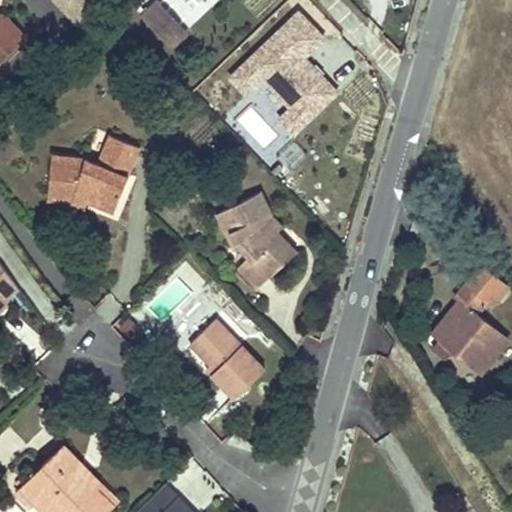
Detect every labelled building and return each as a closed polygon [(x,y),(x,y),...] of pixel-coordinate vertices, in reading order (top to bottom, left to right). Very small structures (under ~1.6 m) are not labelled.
[(0,0),(0,61),(24,37),(1,15),(0,14),(0,0)] [(101,0),(51,0),(77,25),(102,0),(101,0)] [(173,47),(188,32),(157,0),(152,0),(139,13),(173,47)] [(322,45),(297,19),(229,84),(246,101),(262,85),(290,114),(279,125),(293,140),(336,99),(302,64),(322,45)] [(198,109),(179,125),(193,142),(212,125),(198,109)] [(99,161),(51,156),(47,203),(71,206),(75,198),(91,203),(114,212),(141,145),(110,134),(99,161)] [(202,185),(194,176),(186,184),(194,193),(202,185)] [(235,269),(257,292),(296,256),(271,231),(264,215),(272,211),(262,191),(215,216),(232,248),(242,244),(247,256),(235,269)] [(75,198),(71,206),(86,212),(91,203),(75,198)] [(280,225),(272,211),(264,215),(271,231),(280,225)] [(457,308),(443,328),(450,333),(439,346),(481,382),(506,346),(476,321),(484,310),(490,316),(507,293),(476,270),(451,304),(457,308)] [(0,307),(12,297),(0,280),(0,311),(0,310),(0,307)] [(191,295),(178,280),(149,306),(162,321),(191,295)] [(124,315),(115,329),(129,339),(139,324),(124,315)] [(206,378),(226,402),(261,370),(213,318),(188,342),(205,363),(213,372),(206,378)] [(443,328),(433,342),(439,346),(450,333),(443,328)] [(213,372),(205,363),(198,371),(206,378),(213,372)] [(39,495),(55,511),(102,511),(104,511),(88,492),(96,484),(61,447),(9,494),(24,509),(30,504),(39,495)] [(194,511),(168,483),(136,511),(194,511)] [(113,502),(96,484),(88,492),(104,511),(113,502)] [(55,511),(39,495),(30,504),(36,511),(55,511)]
